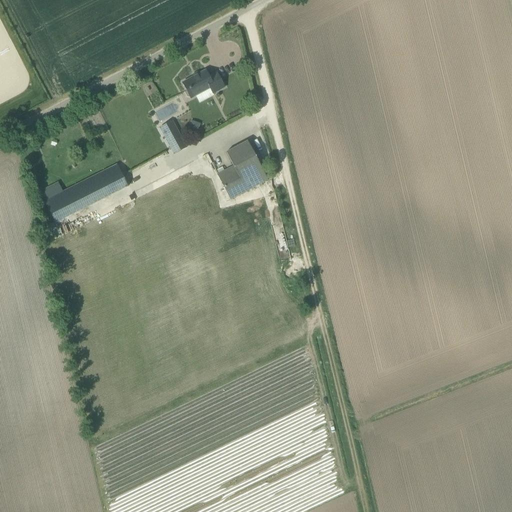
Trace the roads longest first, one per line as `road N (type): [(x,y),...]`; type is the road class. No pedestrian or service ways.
road 1 (track): [(369,511),(246,10)]
road 2 (unclassified): [(0,138),(265,0)]
